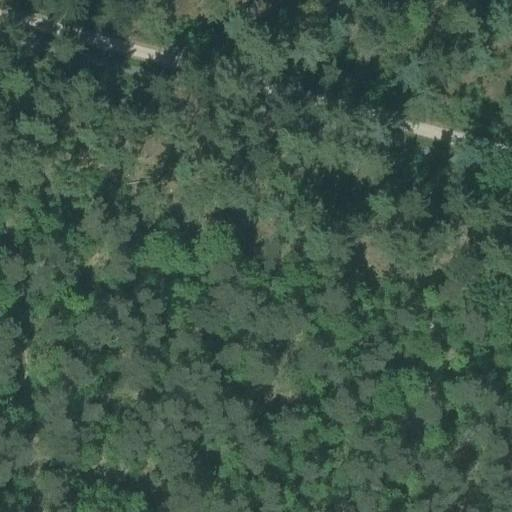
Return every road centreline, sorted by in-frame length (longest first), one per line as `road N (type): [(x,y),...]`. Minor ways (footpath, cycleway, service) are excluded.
road 1 (track): [(0,20),(511,158)]
road 2 (track): [(0,179),(9,183),(38,511)]
